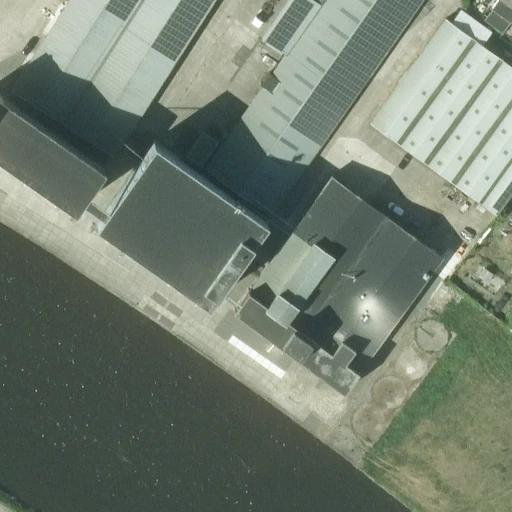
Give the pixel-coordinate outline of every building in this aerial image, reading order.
[(67,0),(10,89),(113,155),(212,0),(67,0)] [(271,216),(358,89),(420,0),(313,0),(320,4),(205,170),(271,216)] [(284,54),(318,5),(311,0),(287,0),(261,38),(284,54)] [(511,0),(495,0),(483,17),(494,25),(511,0)] [(502,31),(511,16),(511,0),(494,25),(502,31)] [(511,191),(511,68),(445,19),(370,123),(495,213),(511,191)] [(0,92),(0,155),(75,208),(105,166),(0,92)] [(200,165),(217,141),(202,130),(185,155),(200,165)] [(208,303),(266,220),(153,140),(95,223),(208,303)] [(388,330),(442,257),(332,176),(232,312),(343,393),(378,345),(388,330)]
